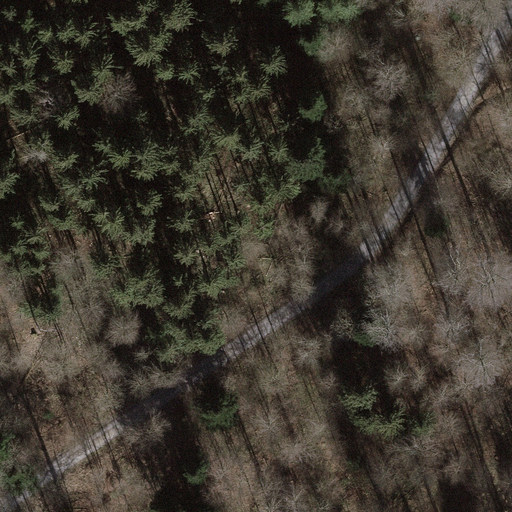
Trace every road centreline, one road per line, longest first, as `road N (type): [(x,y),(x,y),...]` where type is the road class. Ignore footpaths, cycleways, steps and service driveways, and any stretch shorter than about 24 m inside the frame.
road 1 (track): [(511,10),(375,242),(2,511)]
road 2 (track): [(345,271),(395,331),(471,400),(511,425)]
